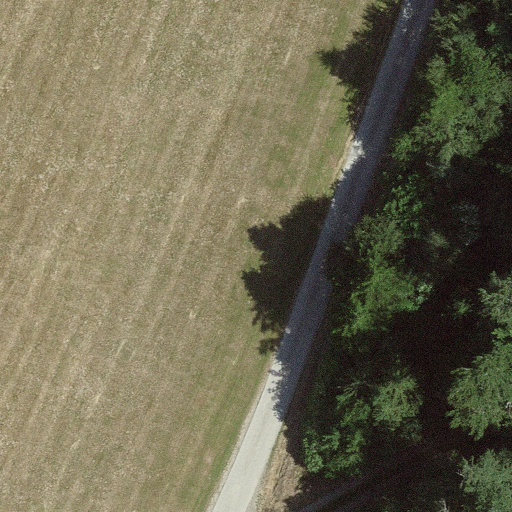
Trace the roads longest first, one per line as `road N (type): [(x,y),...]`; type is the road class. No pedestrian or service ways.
road 1 (unclassified): [(418,0),(224,511)]
road 2 (track): [(319,511),(457,412),(511,412)]
